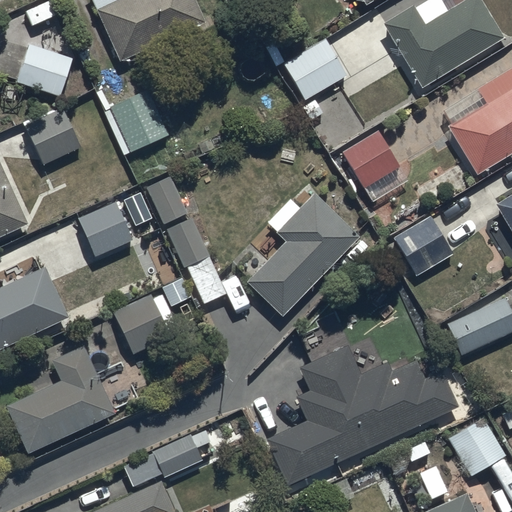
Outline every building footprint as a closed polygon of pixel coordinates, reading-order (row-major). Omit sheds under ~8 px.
[(88,0),(117,64),(203,25),(191,0),(88,0)] [(242,0),(251,14),(274,0),(242,0)] [(357,0),(363,8),(376,0),(357,0)] [(410,8),(380,27),(419,91),(501,40),(476,0),(465,0),(422,27),(410,8)] [(14,83),(57,98),(70,61),(61,57),(64,48),(30,36),(14,83)] [(323,41),(280,66),(303,103),(344,78),(323,41)] [(484,106),(446,129),(473,176),(511,152),(511,67),(474,90),(484,106)] [(147,93),(102,114),(121,157),(167,137),(147,93)] [(59,110),(23,128),(42,167),(79,150),(59,110)] [(406,182),(396,165),(400,163),(392,149),(387,152),(376,133),(340,155),(369,204),(406,182)] [(0,236),(25,225),(0,170),(0,236)] [(168,178),(144,189),(161,226),(185,215),(168,178)] [(283,244),(244,283),(280,319),(357,240),(311,194),(296,209),(287,200),(263,224),(283,244)] [(511,194),(491,207),(511,241),(511,194)] [(75,221),(92,259),(130,242),(113,204),(75,221)] [(451,256),(427,218),(390,241),(414,279),(451,256)] [(191,219),(163,231),(180,271),(184,270),(200,305),(209,301),(216,319),(228,314),(221,297),(224,296),(191,219)] [(0,350),(65,320),(41,268),(0,287),(0,350)] [(147,296),(110,315),(131,356),(178,332),(159,295),(150,300),(147,296)] [(511,322),(502,300),(444,326),(458,358),(511,334),(511,322)] [(263,441),(284,486),(457,408),(440,371),(421,380),(414,363),(389,374),(384,364),(359,375),(346,345),(296,368),(307,392),(292,398),(303,423),(263,441)] [(111,415),(80,349),(50,364),(59,382),(3,409),(26,456),(111,415)] [(479,419),(445,440),(468,478),(502,457),(479,419)] [(151,455),(121,468),(130,488),(159,475),(162,480),(200,463),(186,436),(150,452),(151,455)] [(170,511),(158,484),(94,511),(170,511)] [(470,511),(464,497),(429,511),(470,511)]
